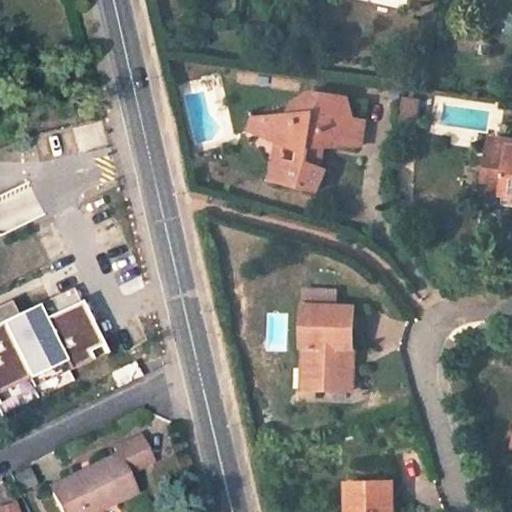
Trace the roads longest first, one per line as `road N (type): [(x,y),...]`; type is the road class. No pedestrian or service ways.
road 1 (secondary): [(232,511),(113,0)]
road 2 (residential): [(423,325),(424,378),(465,511)]
